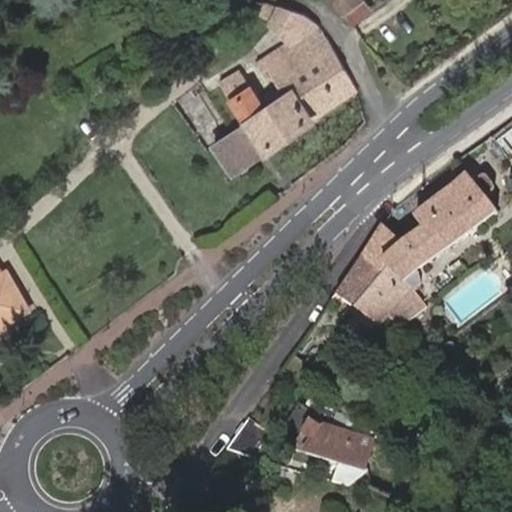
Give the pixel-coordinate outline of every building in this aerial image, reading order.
[(334,0),(347,15),(368,0),(334,0)] [(368,0),(347,15),(353,24),(374,8),(368,0)] [(306,15),(270,2),(264,21),(274,25),(293,46),(260,69),(275,91),(281,87),(291,101),(271,114),(244,73),(226,85),(251,123),(271,151),(361,90),(323,28),(310,17),(306,15)] [(251,123),(239,131),(217,146),(237,175),(271,151),(251,123)] [(389,260),(410,277),(416,272),(457,243),(500,211),(472,176),(419,217),(428,228),(406,244),(389,260)] [(350,278),(340,294),(371,315),(399,334),(429,306),(410,277),(389,260),(406,244),(386,223),(350,278)] [(3,271),(0,272),(0,326),(30,310),(7,268),(3,271)] [(262,401),(228,446),(262,451),(285,418),(262,401)] [(369,471),(378,442),(320,424),(313,420),(306,434),(316,441),(310,452),(369,471)] [(351,487),(354,473),(332,469),(330,483),(351,487)] [(405,511),(412,511),(431,487),(408,473),(390,501),(405,511)]
